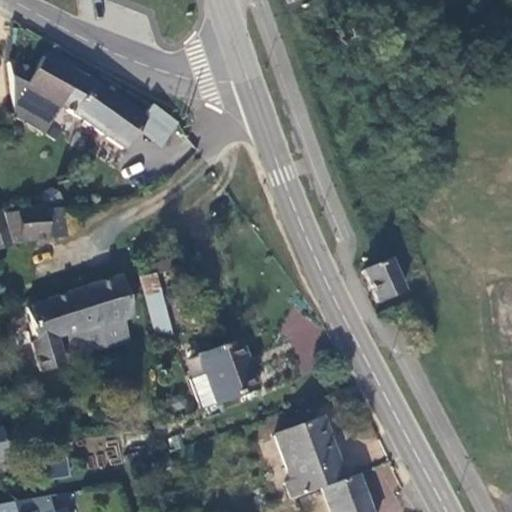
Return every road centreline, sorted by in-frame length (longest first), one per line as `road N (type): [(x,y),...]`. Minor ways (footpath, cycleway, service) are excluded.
road 1 (secondary): [(447,511),(279,174),(242,61)]
road 2 (unknown): [(242,61),(205,163),(71,264)]
road 3 (unclassified): [(25,0),(162,70),(242,61)]
